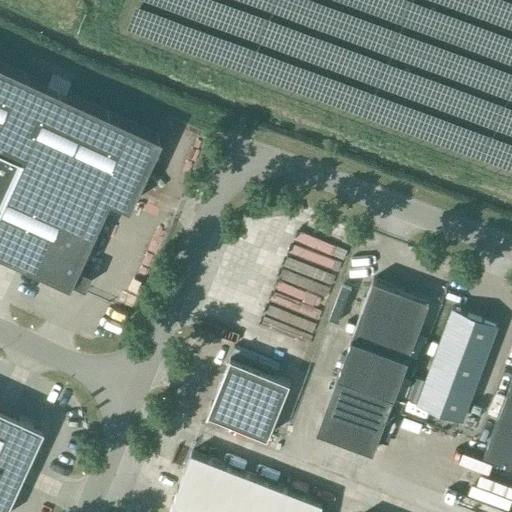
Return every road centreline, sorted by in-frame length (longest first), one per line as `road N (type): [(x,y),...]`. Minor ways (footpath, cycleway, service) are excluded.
road 1 (unclassified): [(511,250),(235,149),(135,391)]
road 2 (unclassified): [(135,391),(0,330)]
road 3 (unclassified): [(135,391),(86,511)]
